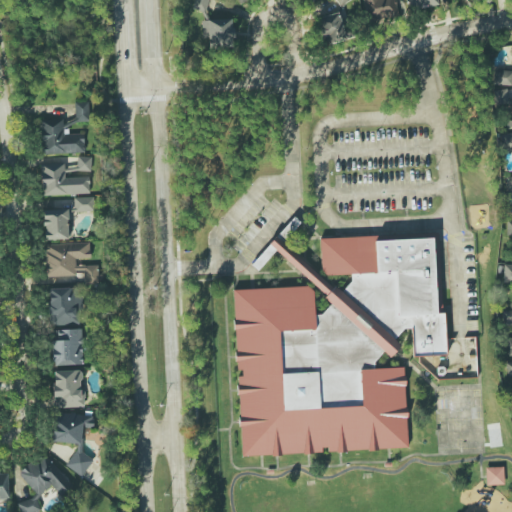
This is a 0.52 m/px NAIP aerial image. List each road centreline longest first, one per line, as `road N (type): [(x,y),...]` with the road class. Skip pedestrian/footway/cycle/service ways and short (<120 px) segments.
road 1 (secondary): [(178,511),(155,91)]
road 2 (secondary): [(125,93),(149,511)]
road 3 (residential): [(125,93),(257,80),(511,21)]
road 4 (residential): [(28,396),(14,143),(0,87)]
road 5 (residential): [(299,72),(291,26),(271,14),(256,28),(257,80)]
